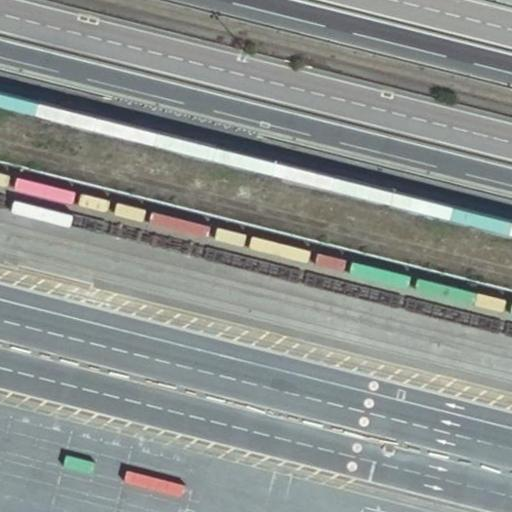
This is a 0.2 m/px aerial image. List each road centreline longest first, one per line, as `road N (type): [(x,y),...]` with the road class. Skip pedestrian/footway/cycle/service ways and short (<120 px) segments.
road 1 (unclassified): [(0,49),(511,178)]
road 2 (unclassified): [(511,143),(0,15)]
road 3 (unclassified): [(239,0),(511,68)]
road 4 (unclassified): [(511,29),(393,0)]
